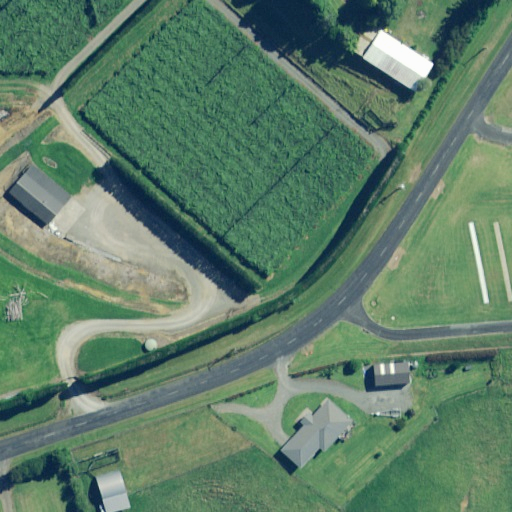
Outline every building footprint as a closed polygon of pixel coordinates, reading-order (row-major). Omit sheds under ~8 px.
[(351,49),(366,59),(420,93),(437,65),(383,31),(377,41),(362,31),(351,49)] [(72,198),(34,165),(10,193),(49,225),(72,198)] [(354,423),(329,400),(314,417),(310,413),(302,422),(306,425),(283,450),(303,468),(321,447),(327,452),(354,423)] [(265,432),(260,437),(270,448),(276,443),(265,432)] [(117,511),(133,508),(123,471),(98,478),(107,511),(117,511)]
